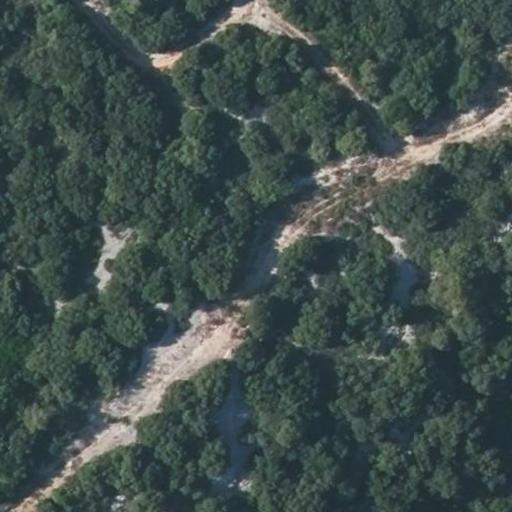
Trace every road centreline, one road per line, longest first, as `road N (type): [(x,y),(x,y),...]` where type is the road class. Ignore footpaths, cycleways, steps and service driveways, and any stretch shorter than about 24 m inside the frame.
road 1 (track): [(75,0),(120,44),(160,65),(257,0)]
road 2 (track): [(278,0),(403,150)]
